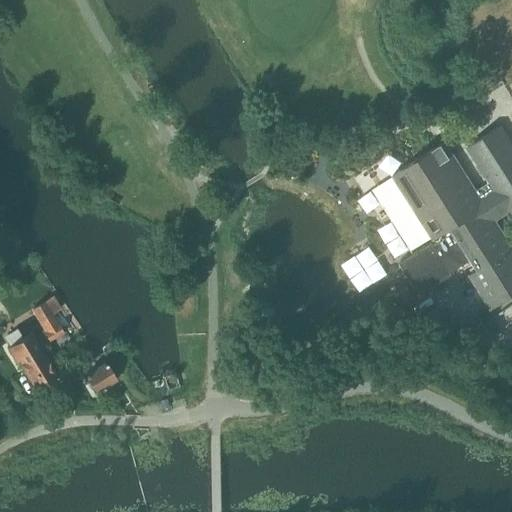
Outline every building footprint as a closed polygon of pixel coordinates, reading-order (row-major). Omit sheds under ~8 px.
[(447,145),(395,177),(436,242),(433,244),(432,242),(399,263),(420,295),(452,274),(451,273),(471,260),(475,266),(478,264),(481,268),(470,275),(492,309),(511,296),(511,249),(496,223),(510,214),(511,217),(511,143),(503,129),(470,150),(492,186),(478,195),(447,145)] [(61,308),(53,296),(33,308),(47,330),(45,331),(50,340),(64,331),(52,313),(61,308)] [(8,347),(17,363),(20,361),(36,387),(57,374),(31,333),(8,347)] [(86,375),(96,392),(117,379),(106,362),(86,375)] [(158,402),(162,414),(172,410),(168,399),(158,402)]
